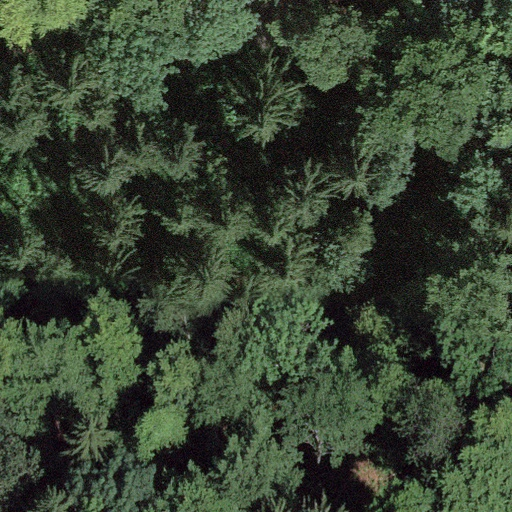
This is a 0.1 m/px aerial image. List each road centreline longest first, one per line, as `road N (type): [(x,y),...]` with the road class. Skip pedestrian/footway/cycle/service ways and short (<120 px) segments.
road 1 (track): [(273,0),(511,268)]
road 2 (track): [(511,117),(195,0)]
